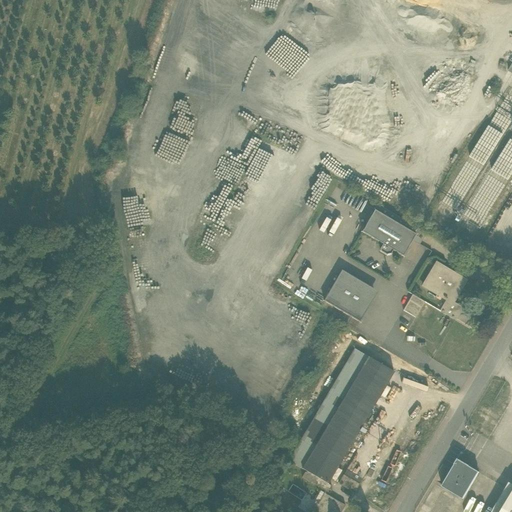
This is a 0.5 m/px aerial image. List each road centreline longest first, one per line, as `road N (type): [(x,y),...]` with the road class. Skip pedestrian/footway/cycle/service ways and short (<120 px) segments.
road 1 (track): [(152,0),(85,176),(104,254),(43,339),(0,437)]
road 2 (unknown): [(290,315),(454,0)]
road 3 (residential): [(402,511),(503,339)]
